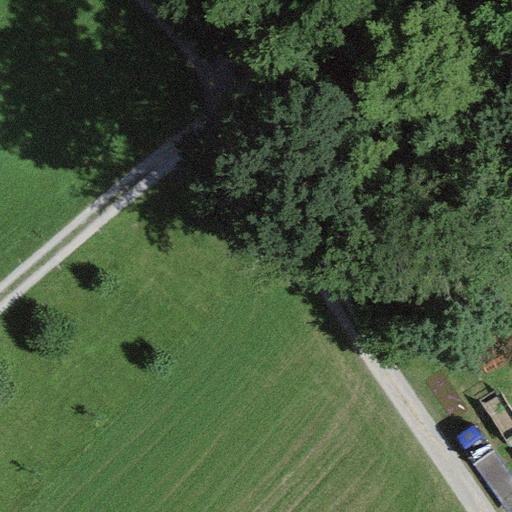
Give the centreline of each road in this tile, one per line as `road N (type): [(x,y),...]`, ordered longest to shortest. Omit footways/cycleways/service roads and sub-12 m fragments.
road 1 (track): [(213,116),(480,511)]
road 2 (track): [(385,0),(355,40),(213,116)]
road 3 (track): [(143,0),(180,47),(213,116)]
